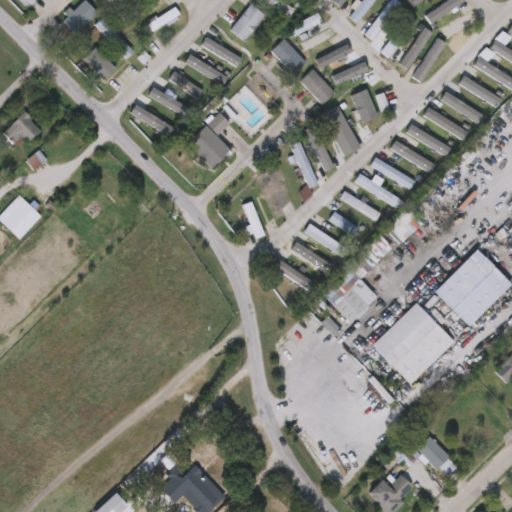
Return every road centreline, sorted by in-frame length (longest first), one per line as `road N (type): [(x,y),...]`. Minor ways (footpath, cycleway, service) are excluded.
road 1 (residential): [(0,17),(168,186),(232,268),(268,416),(296,470),(331,511)]
road 2 (residential): [(314,205),(511,12)]
road 3 (residential): [(188,210),(297,107),(257,63)]
road 4 (residential): [(221,0),(102,120)]
road 5 (residential): [(417,109),(321,6)]
